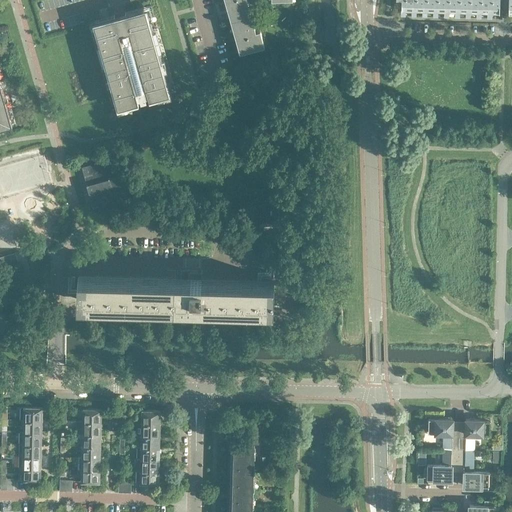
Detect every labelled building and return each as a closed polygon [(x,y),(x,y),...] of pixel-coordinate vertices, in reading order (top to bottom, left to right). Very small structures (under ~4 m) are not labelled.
[(225,0),(227,7),(229,6),(231,11),(228,12),(233,28),(235,27),(237,32),(234,33),(238,45),(239,45),(241,52),(265,46),(260,30),(256,31),(247,0),(225,0)] [(412,10),(412,0),(401,0),(401,14),(402,14),(405,15),(405,10),(412,10)] [(423,11),(423,0),(412,0),(412,10),(412,15),(413,15),(416,15),(416,11),(423,11)] [(434,11),(434,0),(423,0),(423,11),(423,15),(424,15),(427,15),(427,11),(434,11)] [(445,11),(445,0),(434,0),(434,11),(434,15),(435,15),(438,15),(438,11),(445,11)] [(456,12),(456,0),(445,0),(445,11),(445,15),(446,15),(446,16),(448,16),(449,11),(455,12),(456,12)] [(467,12),(466,0),(456,0),(456,12),(455,12),(455,16),(456,16),(459,16),(459,12),(466,12),(467,12)] [(477,12),(477,0),(466,0),(467,12),(466,12),(466,16),(467,16),(470,16),(470,12),(477,12)] [(488,12),(488,0),(477,0),(477,12),(477,16),(478,16),(481,16),(481,12),(488,12)] [(499,0),(488,0),(488,12),(488,16),(489,16),(489,17),(492,17),(492,13),(499,13),(499,0)] [(147,98),(176,90),(152,6),(126,13),(126,12),(125,12),(128,19),(122,21),(117,22),(115,15),(114,15),(115,16),(111,17),(101,20),(89,24),(112,108),(141,100),(141,99),(147,98)] [(0,126),(6,125),(12,123),(10,116),(11,116),(0,78),(0,126)] [(123,155),(96,163),(83,166),(82,166),(94,209),(95,209),(94,208),(135,197),(136,197),(124,155),(123,155)] [(78,299),(182,302),(274,305),(274,281),(202,279),(202,271),(201,271),(201,275),(183,275),(183,271),(182,279),(78,276),(78,299)] [(21,407),(20,419),(42,420),(42,419),(42,408),(43,408),(43,407),(24,407),(21,407)] [(102,409),(83,408),(83,421),(101,421),(101,410),(102,410),(102,409)] [(160,410),(142,410),(142,422),(160,423),(160,422),(160,411),(160,410)] [(458,448),(459,423),(453,423),(453,418),(438,418),(437,417),(435,417),(434,416),(433,416),(432,416),(431,417),(430,417),(429,418),(428,418),(428,419),(428,420),(427,420),(427,421),(427,422),(427,423),(427,424),(427,425),(428,426),(428,427),(428,432),(443,432),(442,448),(458,448)] [(466,423),(459,423),(458,448),(474,449),(475,433),(490,433),(490,429),(491,428),(491,427),(491,426),(492,425),(492,423),(491,422),(491,421),(490,420),(490,419),(489,419),(488,419),(487,418),(486,418),(485,418),(484,418),(483,418),(482,418),(481,419),(466,419),(466,423)] [(42,420),(20,419),(20,420),(24,420),(23,431),(42,432),(42,431),(42,420)] [(101,422),(101,421),(83,421),(82,433),(101,433),(101,422)] [(160,423),(142,422),(141,434),(160,435),(160,434),(160,423)] [(42,432),(23,431),(23,443),(42,444),(42,443),(41,443),(42,432)] [(101,434),(101,433),(82,433),(82,445),(101,445),(100,445),(101,434)] [(160,435),(141,434),(141,446),(160,447),(160,446),(159,446),(160,435)] [(229,511),(252,511),(253,505),(254,505),(254,497),(253,497),(254,489),(255,489),(255,480),(254,480),(254,472),(255,472),(256,464),(254,464),(255,456),(256,456),(256,447),(254,447),(255,440),(255,439),(238,439),(238,436),(232,436),(229,511)] [(42,444),(23,443),(19,443),(19,455),(41,456),(41,455),(41,444),(42,444)] [(101,446),(101,445),(82,445),(82,457),(100,457),(100,446),(101,446)] [(160,447),(141,446),(141,458),(159,459),(159,458),(159,447),(160,447)] [(451,474),(458,474),(458,448),(442,448),(442,464),(427,463),(427,468),(425,468),(424,477),(427,477),(427,478),(428,478),(427,480),(436,480),(436,478),(451,478),(451,474)] [(474,471),(474,449),(458,448),(458,474),(464,474),(464,485),(479,485),(479,489),(479,490),(488,490),(489,471),(474,471)] [(41,456),(19,455),(19,460),(18,466),(19,466),(19,467),(41,468),(41,467),(41,456)] [(100,458),(100,457),(82,457),(77,457),(77,463),(78,463),(78,469),(100,469),(100,458)] [(159,459),(141,458),(140,470),(159,471),(159,470),(159,459)] [(41,468),(19,467),(19,480),(41,480),(41,479),(40,479),(41,468)] [(100,470),(100,469),(78,469),(81,469),(81,481),(100,482),(100,481),(99,481),(100,470)] [(159,471),(140,470),(137,470),(137,483),(151,483),(151,485),(157,485),(157,483),(159,483),(159,482),(158,482),(159,471)] [(469,511),(493,511),(494,500),(484,500),(484,501),(485,501),(484,505),(470,505),(469,511)]
